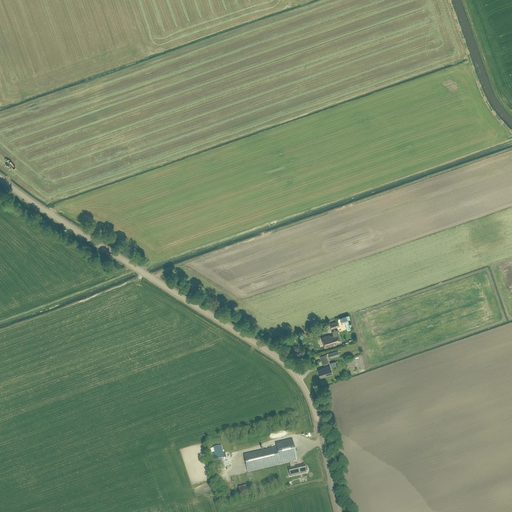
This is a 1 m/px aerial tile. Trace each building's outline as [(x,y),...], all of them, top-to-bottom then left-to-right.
[(336,321),(336,320),(329,322),(329,323),(329,324),(330,329),(339,326),(337,321),(336,321)] [(341,343),(338,330),(332,332),(333,335),(330,336),(330,334),(321,337),(324,348),(336,344),(341,343)] [(339,355),(337,350),(328,353),(329,358),(339,355)] [(328,363),(325,354),(319,356),(322,365),(328,363)] [(336,366),(334,362),(329,363),(330,366),(317,369),(320,378),(333,374),(330,368),(336,366)] [(297,461),(292,439),(271,444),(272,448),(243,455),(248,473),(289,463),(290,469),(288,469),(290,477),(306,473),(305,472),(306,471),(307,470),(306,467),(305,467),(304,467),(304,465),(295,467),(293,462),(297,461)] [(164,464),(169,462),(166,454),(161,456),(164,464)] [(248,495),(246,486),(238,488),(240,497),(248,495)]
